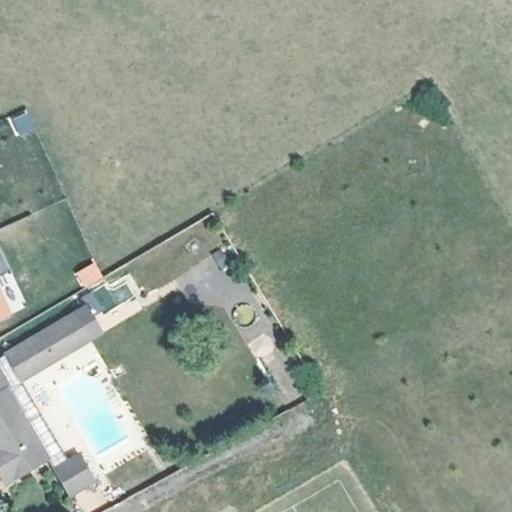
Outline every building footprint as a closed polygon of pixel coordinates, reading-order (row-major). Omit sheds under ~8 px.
[(9,119),(18,137),(35,128),(26,110),(9,119)] [(0,301),(10,297),(0,276),(0,258),(7,255),(0,240),(0,301)] [(94,261),(73,273),(83,291),(104,279),(94,261)] [(14,357),(95,312),(84,293),(4,338),(14,357)] [(20,367),(93,325),(100,321),(95,312),(14,357),(20,367)] [(0,467),(2,471),(46,448),(28,415),(0,362),(0,361),(0,443),(0,444),(0,467)] [(28,415),(46,448),(63,440),(44,406),(28,415)] [(66,483),(93,470),(81,449),(54,461),(66,483)]
